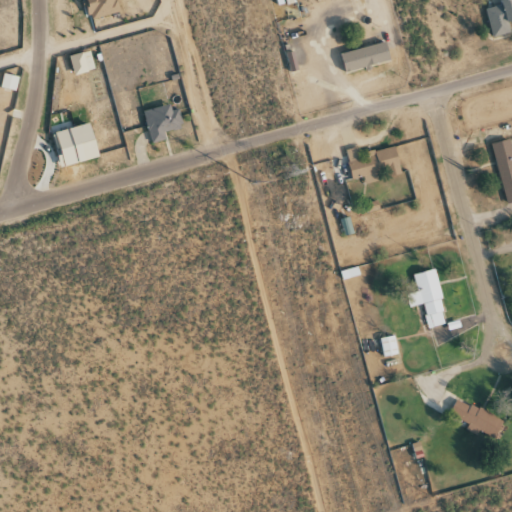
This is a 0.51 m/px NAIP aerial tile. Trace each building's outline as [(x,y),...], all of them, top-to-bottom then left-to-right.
[(119,13),(116,0),(85,0),(90,19),(119,13)] [(492,37),(511,33),(509,23),(511,22),(511,0),(486,7),(492,37)] [(341,54),(346,73),(391,61),(385,42),(341,54)] [(95,71),(91,51),(70,55),(74,75),(95,71)] [(1,88),(17,91),(19,77),(3,74),(1,88)] [(143,111),(151,143),(166,140),(165,133),(183,129),(179,109),(171,111),(170,105),(143,111)] [(63,168),(101,157),(91,123),(53,133),(63,168)] [(511,202),(511,150),(509,140),(492,144),(506,204),(511,202)] [(346,150),(352,180),(363,177),(365,183),(402,175),(396,146),(367,153),(368,158),(360,160),(358,147),(346,150)] [(427,328),(447,324),(434,270),(413,275),(417,292),(405,294),(409,308),(422,305),(427,328)] [(382,357),(396,355),(395,337),(380,338),(382,357)] [(449,414),(468,423),(465,430),(476,435),(479,431),(494,439),(503,422),(457,398),(449,414)]
